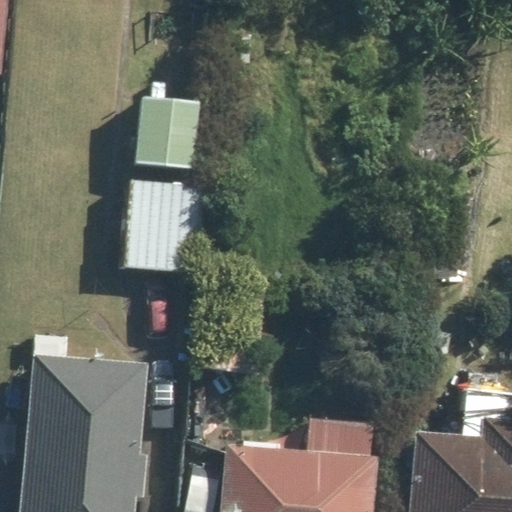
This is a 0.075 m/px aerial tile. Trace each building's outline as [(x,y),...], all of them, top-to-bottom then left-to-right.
[(187,104),(130,102),(128,170),(185,171),(187,104)] [(450,289),(456,165),(418,163),(412,287),(450,289)] [(194,187),(124,183),(119,272),(189,276),(194,187)] [(255,281),(194,279),(190,375),(251,378),(255,281)] [(142,452),(130,451),(136,375),(23,366),(11,511),(125,511),(126,504),(138,505),(142,452)] [(450,441),(400,439),(396,511),(511,511),(511,397),(451,396),(450,441)] [(359,511),(363,427),(362,427),(294,424),(292,458),(214,455),(211,511),(359,511)]
